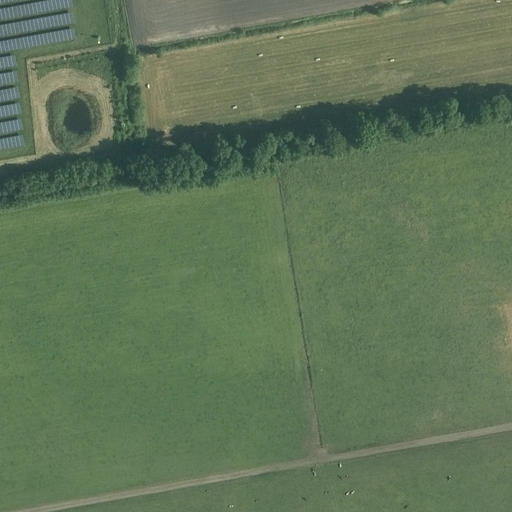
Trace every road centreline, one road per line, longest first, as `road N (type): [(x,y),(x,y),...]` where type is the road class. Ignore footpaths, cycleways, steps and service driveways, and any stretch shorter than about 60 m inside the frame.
road 1 (track): [(0,194),(511,103)]
road 2 (track): [(29,511),(511,425)]
road 3 (track): [(0,171),(82,151),(107,136),(100,87),(89,77),(54,81),(43,93),(44,137)]
